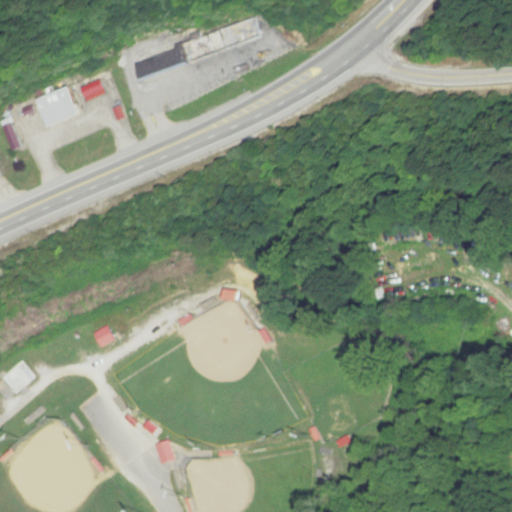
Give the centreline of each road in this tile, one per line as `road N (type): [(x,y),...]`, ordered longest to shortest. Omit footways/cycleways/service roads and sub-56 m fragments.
road 1 (primary): [(0,228),(255,112),(350,52)]
road 2 (residential): [(0,425),(63,372),(102,364),(188,302)]
road 3 (residential): [(102,364),(181,511)]
road 4 (tertiary): [(350,52),(427,77),(511,75)]
